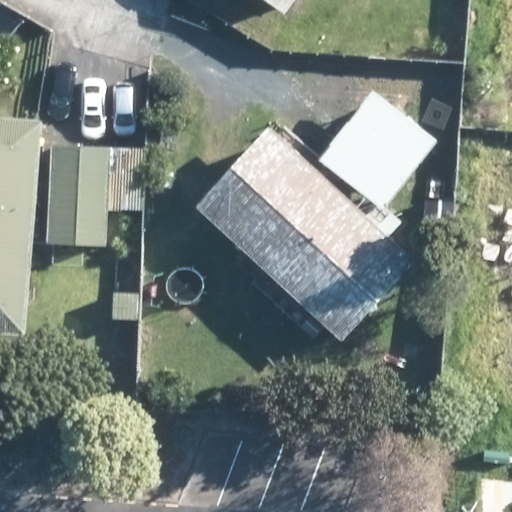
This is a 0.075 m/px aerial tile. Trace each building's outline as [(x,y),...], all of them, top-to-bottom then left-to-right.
[(280,0),(302,15),(313,0),(280,0)] [(399,211),(453,141),(387,89),(333,158),(399,211)] [(0,331),(43,334),(58,120),(0,115),(0,331)] [(338,322),(360,342),(434,262),(285,126),(212,207),(253,244),(338,322)] [(64,144),(59,243),(116,247),(121,146),(64,144)] [(123,318),(146,322),(149,296),(124,295),(123,318)] [(146,373),(125,371),(106,371),(104,408),(144,409),(146,373)]
